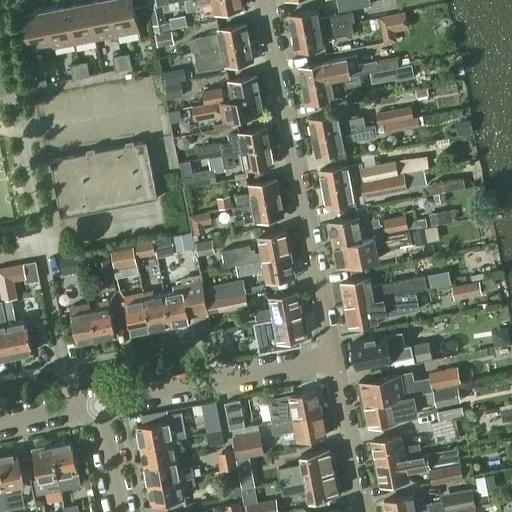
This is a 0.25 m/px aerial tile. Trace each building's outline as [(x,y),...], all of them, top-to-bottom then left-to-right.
[(94,37),(115,33),(108,0),(96,0),(97,1),(87,3),(94,37)] [(108,0),(115,33),(137,29),(131,0),(108,0)] [(244,7),(242,0),(184,0),(187,11),(200,8),(200,6),(213,3),(215,12),(244,7)] [(336,0),(339,12),(370,6),(368,0),(336,0)] [(73,42),(94,37),(87,3),(66,7),(73,42)] [(162,5),(148,8),(153,33),(166,30),(165,23),(166,23),(162,5)] [(56,6),(44,8),(52,46),(73,42),(66,7),(56,9),(56,6)] [(30,50),(52,46),(44,8),(33,10),(33,14),(23,16),(30,50)] [(317,10),(289,15),(292,34),(354,22),(352,12),(340,14),(319,18),(317,10)] [(406,11),(391,14),(394,31),(409,29),(406,11)] [(354,22),(292,34),(296,51),(324,45),(323,37),(335,35),(336,37),(353,34),(365,31),(362,20),(354,22)] [(191,52),(198,51),(251,41),(247,22),(219,27),(220,33),(188,39),(191,52)] [(174,44),(172,31),(155,34),(157,47),(174,44)] [(251,41),(198,51),(194,52),(197,70),(225,64),(254,59),(251,41)] [(119,55),(122,69),(130,67),(127,54),(119,55)] [(114,71),(122,69),(119,55),(111,57),(114,71)] [(328,62),(299,68),(302,85),(359,75),(368,73),(399,67),(397,56),(376,60),(376,59),(342,66),(340,59),(328,62)] [(85,62),(77,63),(80,77),(88,76),(85,62)] [(72,79),(80,77),(77,63),(69,65),(72,79)] [(399,67),(368,73),(370,82),(398,77),(397,76),(403,75),(403,76),(411,75),(409,65),(399,67)] [(180,81),(177,67),(162,71),(164,84),(180,81)] [(45,84),(43,70),(34,72),(37,86),(45,84)] [(206,104),(261,94),(258,75),(229,81),(230,90),(221,91),(221,88),(204,91),(206,104)] [(361,84),(359,75),(302,85),(306,103),(334,98),(345,96),(347,93),(346,87),(361,84)] [(183,96),(180,82),(165,85),(167,99),(183,96)] [(206,104),(191,107),(194,119),(224,114),(224,118),(264,111),(261,94),(206,104)] [(397,122),(413,118),(411,107),(376,113),(378,125),(397,122)] [(313,138),(365,128),(363,117),(338,122),(337,115),(309,120),(313,138)] [(378,125),(365,128),(313,138),(316,156),(344,150),(342,143),(375,137),(375,134),(385,132),(385,133),(420,127),(418,117),(413,118),(397,122),(378,125)] [(231,121),(214,124),(215,129),(232,126),(231,121)] [(206,146),(197,148),(199,159),(207,157),(222,154),(271,145),(268,127),(229,134),(231,142),(206,146)] [(156,198),(145,141),(49,159),(60,217),(156,198)] [(271,145),(222,154),(225,168),(236,166),(236,164),(245,162),(246,169),(275,163),(271,145)] [(323,189),(403,174),(406,173),(428,169),(426,156),(394,161),(362,168),(361,163),(319,172),(323,189)] [(213,183),(210,169),(182,175),(185,189),(213,183)] [(406,189),(403,174),(323,189),(326,207),(355,202),(353,193),(363,191),(364,197),(406,189)] [(251,194),(238,197),(239,205),(281,197),(278,179),(249,184),(251,194)] [(463,180),(440,185),(441,193),(465,188),(463,180)] [(232,206),(230,196),(216,199),(218,209),(232,206)] [(239,205),(232,206),(235,224),(256,221),(285,215),(281,197),(239,205)] [(451,222),(449,210),(429,214),(431,226),(451,222)] [(202,212),(190,214),(194,233),(206,230),(202,212)] [(405,217),(383,221),(386,234),(407,229),(406,222),(405,217)] [(358,218),(329,224),(334,246),(378,237),(384,236),(382,225),(365,228),(365,232),(361,233),(358,218)] [(425,219),(406,222),(407,229),(408,231),(413,230),(425,227),(427,227),(425,219)] [(425,227),(413,230),(416,241),(416,244),(428,242),(425,227)] [(378,237),(334,246),(338,267),(366,262),(378,259),(376,249),(394,246),(414,242),(416,241),(413,230),(408,231),(384,236),(378,237)] [(245,262),(292,253),(288,231),(259,237),(262,252),(258,252),(257,249),(251,250),(250,244),(222,250),(224,266),(245,262)] [(194,248),(191,234),(171,238),(173,252),(194,248)] [(215,253),(212,239),(195,242),(198,256),(215,253)] [(155,255),(152,241),(135,244),(138,258),(155,255)] [(137,266),(133,244),(108,249),(112,271),(137,266)] [(292,253),(245,262),(247,273),(261,271),(260,267),(265,266),(268,280),(296,275),(292,253)] [(80,271),(77,254),(60,258),(63,275),(80,271)] [(114,285),(109,259),(95,262),(101,289),(114,285)] [(5,269),(0,269),(0,291),(1,297),(10,295),(5,269)] [(175,292),(165,294),(171,325),(191,321),(190,315),(208,312),(200,274),(180,278),(182,286),(174,287),(175,292)] [(436,274),(425,277),(427,288),(438,286),(436,274)] [(346,304),(415,291),(427,288),(425,277),(424,275),(371,285),(370,277),(341,283),(346,304)] [(481,295),(478,281),(452,286),(455,300),(481,295)] [(226,296),(225,285),(212,287),(214,298),(226,296)] [(151,329),(171,325),(165,294),(155,296),(154,291),(145,293),(146,298),(151,329)] [(269,308),(257,310),(259,321),(304,313),(300,291),(271,297),(273,310),(269,311),(269,308)] [(419,309),(415,291),(346,304),(350,326),(378,320),(377,314),(386,313),(386,316),(419,309)] [(248,305),(246,293),(208,301),(209,307),(218,306),(219,311),(248,305)] [(131,333),(151,329),(146,298),(136,299),(135,295),(124,297),(131,333)] [(10,299),(1,301),(12,356),(32,352),(30,344),(28,334),(26,320),(15,322),(13,309),(12,309),(10,299)] [(100,307),(91,308),(97,340),(116,336),(109,300),(99,302),(100,307)] [(0,358),(12,356),(1,301),(0,301),(0,358)] [(97,340),(91,308),(90,303),(69,307),(76,344),(97,340)] [(260,323),(254,324),(259,353),(301,345),(300,336),(308,335),(304,313),(259,321),(260,323)] [(36,333),(28,334),(30,344),(38,342),(36,333)] [(386,336),(353,342),(358,367),(402,358),(413,356),(411,345),(405,346),(403,333),(386,336)] [(429,341),(414,344),(417,360),(438,356),(435,343),(429,344),(429,341)] [(457,368),(439,371),(443,387),(455,385),(457,385),(460,384),(457,368)] [(389,377),(361,382),(365,404),(433,391),(433,389),(430,376),(414,379),(412,370),(401,373),(401,374),(389,377)] [(437,389),(433,389),(433,391),(435,402),(436,407),(461,402),(457,385),(455,385),(443,387),(437,389)] [(267,399),(272,422),(322,411),(319,391),(290,396),(290,395),(267,399)] [(433,391),(365,404),(369,426),(397,420),(397,418),(418,414),(416,406),(435,402),(433,391)] [(245,426),(240,399),(225,402),(230,428),(245,426)] [(462,407),(437,411),(439,420),(451,418),(463,415),(462,407)] [(511,407),(501,409),(503,422),(511,420),(511,407)] [(139,446),(178,439),(186,437),(181,412),(167,415),(166,411),(154,413),(155,423),(136,427),(139,446)] [(322,411),(272,422),(270,422),(272,434),(275,435),(296,431),(298,439),(326,434),(322,411)] [(221,429),(218,413),(203,416),(206,432),(221,429)] [(455,437),(451,418),(439,420),(432,422),(436,441),(455,437)] [(206,432),(208,447),(224,444),(221,429),(206,432)] [(265,453),(260,431),(233,436),(237,458),(265,453)] [(372,442),(377,463),(421,454),(419,445),(408,447),(408,450),(404,451),(401,437),(372,442)] [(180,449),(178,439),(139,446),(143,465),(177,459),(175,449),(180,449)] [(72,441),(52,445),(58,476),(61,488),(81,484),(78,472),(72,441)] [(35,464),(29,465),(34,493),(61,488),(58,476),(52,445),(33,448),(35,464)] [(456,448),(427,453),(429,467),(459,461),(456,448)] [(303,463),(277,468),(280,481),(334,471),(330,449),(301,455),(303,463)] [(238,468),(234,450),(216,453),(220,471),(238,468)] [(17,451),(0,454),(0,465),(8,509),(19,506),(15,484),(24,483),(17,451)] [(381,486),(409,480),(407,471),(429,467),(427,453),(421,454),(377,463),(381,486)] [(179,469),(177,459),(143,465),(147,485),(193,476),(194,476),(192,469),(192,467),(179,469)] [(462,477),(460,464),(429,470),(432,483),(462,477)] [(0,510),(8,509),(0,465),(0,510)] [(199,468),(192,469),(194,476),(201,475),(199,468)] [(240,486),(237,469),(223,471),(226,488),(240,486)] [(334,471),(280,481),(280,482),(282,495),(308,490),(309,498),(338,493),(334,471)] [(253,474),(239,476),(242,489),(255,486),(253,474)] [(195,485),(193,476),(147,485),(151,505),(185,499),(182,488),(195,485)] [(221,489),(223,499),(242,496),(240,486),(226,488),(221,489)] [(487,493),(470,497),(472,506),(489,503),(487,493)] [(384,501),(386,511),(443,511),(472,506),(470,497),(469,494),(444,500),(444,501),(435,503),(435,505),(431,506),(431,504),(420,506),(420,510),(416,510),(413,496),(384,501)] [(247,505),(248,511),(277,511),(275,500),(247,505)] [(241,511),(239,502),(222,505),(223,511),(241,511)]
